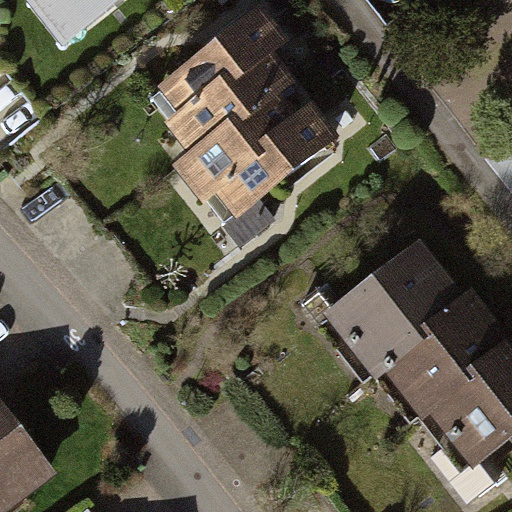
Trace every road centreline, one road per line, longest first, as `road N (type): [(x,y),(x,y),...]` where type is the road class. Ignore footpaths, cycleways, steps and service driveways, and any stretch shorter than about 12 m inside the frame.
road 1 (residential): [(0,252),(77,332),(224,511)]
road 2 (residential): [(341,0),(511,215)]
